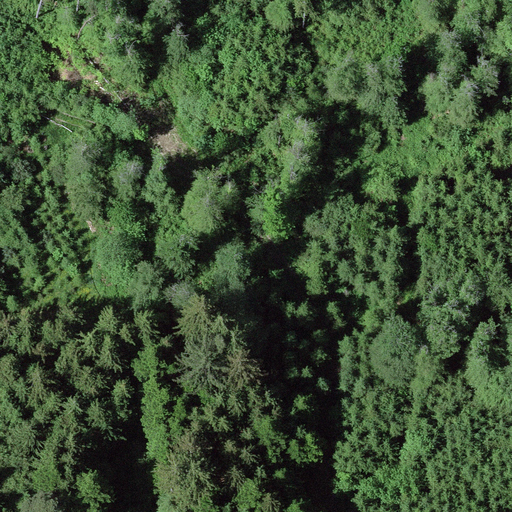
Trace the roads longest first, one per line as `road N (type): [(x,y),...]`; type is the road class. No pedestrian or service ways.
road 1 (track): [(332,511),(330,336),(302,281),(168,118),(145,48),(140,0)]
road 2 (track): [(0,99),(42,104),(210,175)]
